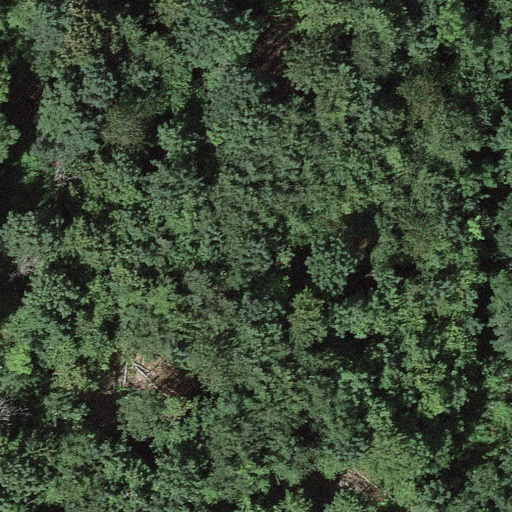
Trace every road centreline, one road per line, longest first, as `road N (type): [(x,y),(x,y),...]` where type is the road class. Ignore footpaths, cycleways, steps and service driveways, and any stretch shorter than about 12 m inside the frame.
road 1 (track): [(440,511),(460,419),(477,259),(476,0)]
road 2 (track): [(0,260),(7,0)]
